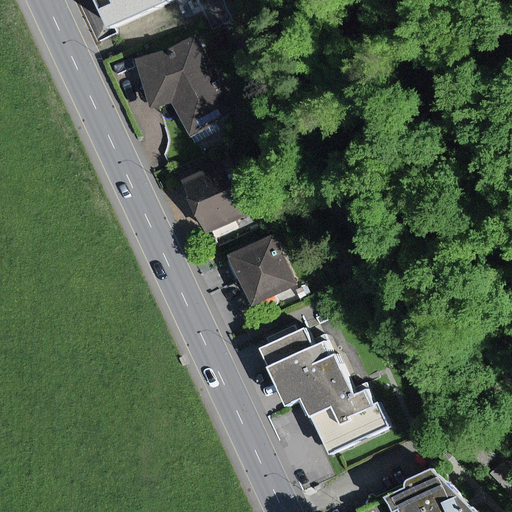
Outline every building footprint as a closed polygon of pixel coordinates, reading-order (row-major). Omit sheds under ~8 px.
[(171,0),(88,0),(104,34),(173,2),(171,0)] [(211,35),(134,64),(152,113),(182,101),(191,126),(239,108),(211,35)] [(264,212),(242,158),(187,180),(209,234),(264,212)] [(279,234),(229,261),(256,311),(306,284),(279,234)] [(334,451),(394,425),(376,384),(358,391),(342,353),(336,356),(330,343),(315,349),(307,331),(258,352),(266,372),(280,366),(297,405),(312,398),(334,451)] [(436,511),(459,497),(437,472),(393,503),(398,511),(436,511)] [(471,511),(459,497),(436,511),(471,511)]
